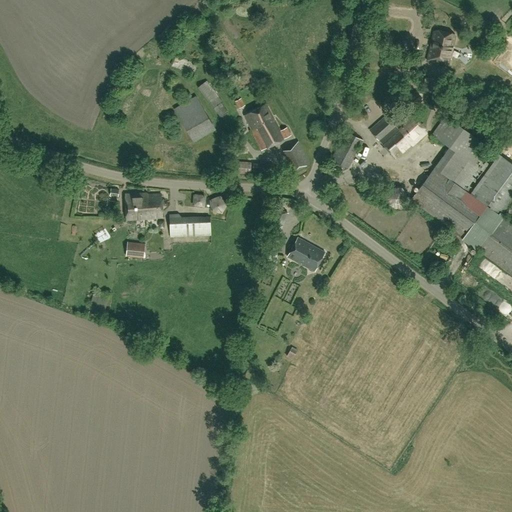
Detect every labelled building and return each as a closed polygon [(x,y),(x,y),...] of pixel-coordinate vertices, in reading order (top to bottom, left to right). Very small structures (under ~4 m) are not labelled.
[(452,47),(455,36),(433,31),(431,41),(433,41),(432,47),(430,47),(427,61),(434,62),(436,58),(442,59),(441,64),(448,65),(450,57),(448,57),(450,47),(452,47)] [(375,66),(381,56),(373,50),(366,60),(375,66)] [(410,109),(421,100),(416,94),(405,103),(410,109)] [(211,123),(196,96),(174,109),(186,130),(201,122),(204,127),(211,123)] [(239,109),(245,105),(241,98),(235,102),(239,109)] [(221,103),(214,108),(221,118),(228,113),(221,103)] [(262,150),(291,135),(287,127),(281,130),(267,103),(244,115),(262,150)] [(412,146),(426,133),(408,113),(398,122),(389,113),(370,130),(395,159),(411,145),(412,146)] [(511,274),(511,223),(500,215),(511,199),(511,163),(446,116),(432,134),(449,148),(411,200),(452,230),(445,240),(457,249),(464,239),(511,274)] [(349,169),(364,141),(346,132),(329,165),(343,172),(349,169)] [(294,172),(310,164),(298,142),(283,149),(294,172)] [(393,190),(385,195),(393,210),(402,205),(393,190)] [(126,220),(162,217),(161,194),(144,195),(144,193),(125,194),(126,220)] [(271,225),(281,230),(288,212),(279,207),(271,225)] [(170,237),(211,235),(210,217),(182,219),(179,214),(169,214),(170,237)] [(276,257),(280,237),(270,236),(266,255),(276,257)] [(298,237),(297,239),(287,257),(314,271),(325,252),(298,237)] [(143,257),(145,243),(128,241),(127,256),(143,257)] [(492,264),(486,270),(492,275),(498,270),(492,264)]
